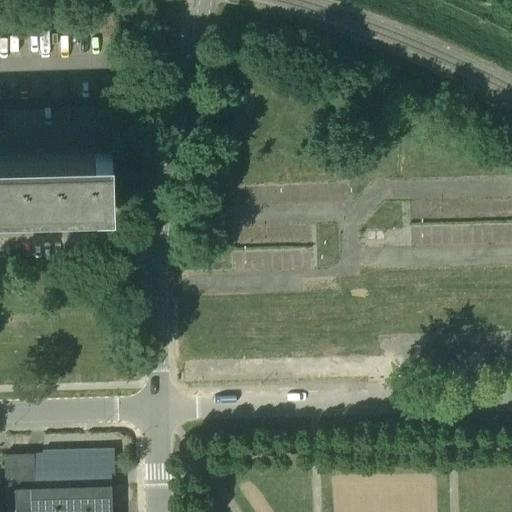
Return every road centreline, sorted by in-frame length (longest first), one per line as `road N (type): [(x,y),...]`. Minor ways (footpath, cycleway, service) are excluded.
road 1 (residential): [(155,409),(157,223),(205,0)]
road 2 (residential): [(511,397),(155,409)]
road 3 (residential): [(155,409),(0,414)]
